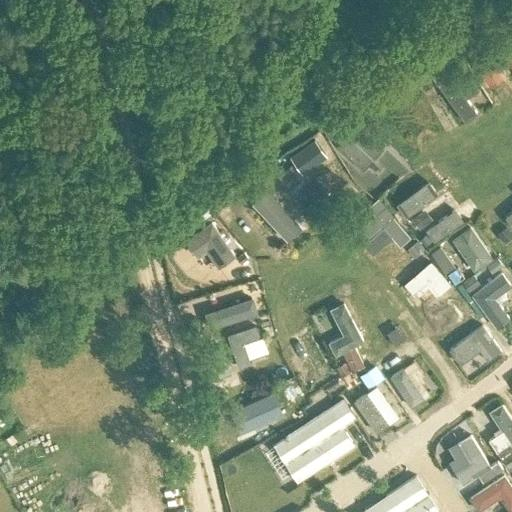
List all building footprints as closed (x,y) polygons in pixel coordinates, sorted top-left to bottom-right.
[(511,31),(501,37),(511,59),(511,31)] [(453,77),(446,68),(434,77),(466,120),(477,112),(467,98),(479,89),(464,69),(453,77)] [(432,137),(445,129),(422,88),(409,96),(432,137)] [(363,169),(387,146),(359,117),(335,141),(363,169)] [(291,163),(280,174),(286,181),(297,170),(291,163)] [(239,187),(249,197),(264,183),(255,173),(239,187)] [(407,214),(419,207),(410,192),(398,199),(407,214)] [(387,205),(379,196),(368,205),(376,213),(355,232),(363,242),(384,224),(393,234),(403,226),(394,216),(400,211),(391,202),(387,205)] [(422,226),(434,215),(425,206),(413,217),(422,226)] [(455,208),(426,229),(434,241),(463,219),(455,208)] [(236,254),(213,221),(186,238),(198,256),(207,250),(218,266),(236,254)] [(453,237),(474,268),(492,255),(471,225),(453,237)] [(438,243),(429,250),(444,269),(453,261),(438,243)] [(453,282),(433,259),(405,283),(413,293),(429,279),(441,293),(453,282)] [(511,284),(502,271),(472,293),(497,327),(510,317),(499,302),(508,296),(504,291),(511,285),(511,284)] [(229,305),(225,295),(221,296),(221,295),(206,300),(214,325),(229,321),(225,307),(229,305)] [(364,339),(344,301),(331,308),(344,333),(330,341),(336,354),(364,339)] [(261,336),(257,324),(228,333),(239,366),(251,362),(244,342),(261,336)] [(504,354),(482,324),(450,347),(461,362),(480,349),(491,363),(504,354)] [(365,364),(355,345),(342,352),(352,370),(365,364)] [(345,361),(336,367),(342,376),(351,371),(345,361)] [(403,366),(390,375),(395,383),(411,407),(412,406),(424,398),(423,395),(416,385),(403,366)] [(355,390),(378,427),(393,418),(371,381),(355,390)] [(235,407),(245,425),(283,404),(273,386),(235,407)] [(286,438),(274,445),(297,480),(297,481),(313,471),(355,444),(343,426),(356,418),(344,400),(288,436),(287,435),(285,436),(286,438)] [(511,447),(511,416),(502,402),(490,410),(503,430),(490,438),(501,455),(511,447)] [(491,465),(471,433),(458,440),(470,460),(455,469),(463,482),(478,473),(483,481),(503,469),(498,460),(491,465)] [(501,457),(508,467),(511,464),(511,450),(501,457)] [(511,508),(511,485),(505,474),(470,497),(479,510),(501,496),(510,510),(511,508)] [(361,511),(441,511),(417,475),(361,511)]
